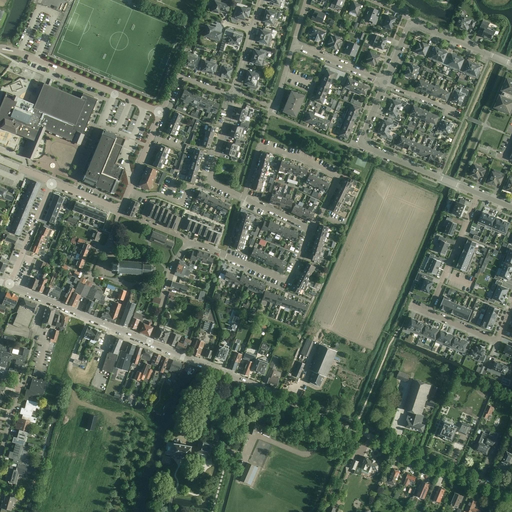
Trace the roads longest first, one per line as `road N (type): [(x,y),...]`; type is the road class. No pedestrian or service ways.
road 1 (tertiary): [(265,391),(511,494)]
road 2 (track): [(88,317),(69,363),(73,398),(135,413),(144,423),(115,511)]
road 3 (residential): [(161,112),(0,48)]
road 4 (residential): [(187,246),(287,281),(310,230)]
road 5 (tertiary): [(149,342),(8,285)]
road 6 (residential): [(310,230),(338,177),(258,145)]
road 7 (residential): [(477,193),(428,313)]
road 8 (residential): [(243,197),(209,176),(233,93)]
road 9 (tertiary): [(265,391),(149,342)]
road 10 (unclassified): [(477,193),(362,145)]
